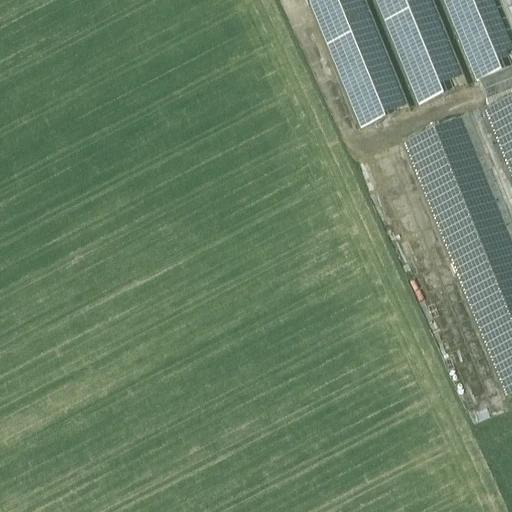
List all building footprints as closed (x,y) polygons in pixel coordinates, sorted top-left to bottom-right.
[(410,114),(365,0),(305,0),(358,134),(410,114)] [(468,90),(432,0),(372,0),(416,111),(468,90)] [(478,86),(511,72),(511,30),(500,0),(440,0),(475,87),(478,86)] [(511,12),(507,0),(500,0),(511,30),(511,72),(478,86),(487,111),(511,100),(511,12)] [(480,113),(511,191),(511,100),(487,111),(480,113)] [(462,121),(509,239),(511,237),(511,191),(480,113),(462,121)] [(511,399),(511,245),(509,239),(462,121),(399,146),(503,403),(511,399)]
